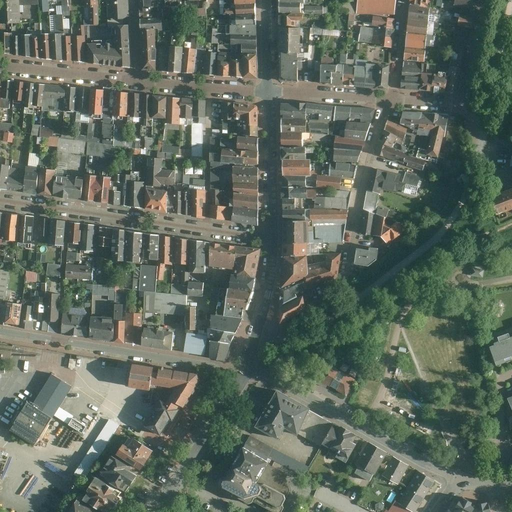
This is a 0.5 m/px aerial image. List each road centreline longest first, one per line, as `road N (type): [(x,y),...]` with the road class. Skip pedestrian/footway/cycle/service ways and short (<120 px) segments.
road 1 (residential): [(256,335),(280,337),(342,279),(384,99)]
road 2 (residential): [(273,238),(0,201)]
road 3 (residential): [(0,332),(245,371)]
road 4 (residential): [(248,363),(457,477)]
road 5 (residential): [(158,511),(245,371)]
road 6 (residential): [(273,238),(268,91)]
road 7 (residential): [(0,67),(136,82)]
road 8 (residential): [(136,82),(268,91)]
road 9 (residential): [(457,477),(498,431),(500,382),(511,375)]
